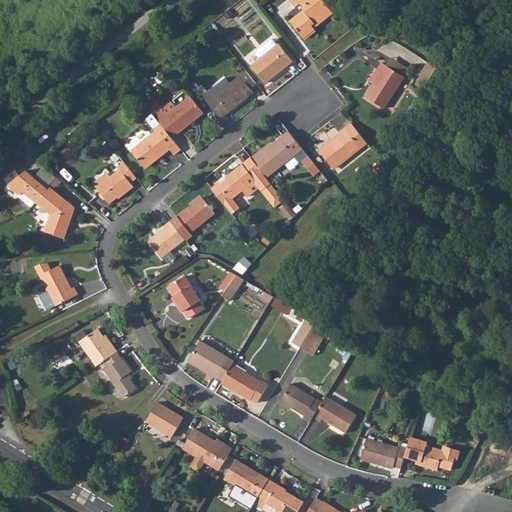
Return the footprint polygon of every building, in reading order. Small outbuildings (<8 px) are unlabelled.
[(290,0),(296,6),(301,3),(303,6),(302,7),(303,9),(304,11),(307,13),(305,16),(303,13),(291,23),(303,37),(315,28),(314,27),(313,25),(332,10),(323,0),(290,0)] [(289,20),(291,23),(303,13),(302,13),(304,11),(303,9),(289,20)] [(313,25),(314,27),(333,12),(332,10),(313,25)] [(303,37),(304,39),(316,30),(315,28),(303,37)] [(251,65),(265,83),(292,60),(279,43),(277,44),(272,39),(256,52),(261,58),(251,65)] [(386,64),(402,74),(408,65),(391,56),(386,64)] [(373,76),(376,78),(373,83),(365,96),(383,108),(404,75),(402,74),(386,64),(382,62),(373,76)] [(422,69),(430,73),(433,68),(426,63),(422,69)] [(413,85),(422,90),(430,73),(422,69),(413,85)] [(202,95),(218,115),(226,109),(228,112),(253,91),(250,88),(256,83),(246,70),(216,94),(211,88),(202,95)] [(162,109),(154,115),(171,136),(179,130),(179,131),(203,112),(190,96),(167,115),(162,109)] [(132,151),(144,166),(155,157),(157,159),(170,149),(175,155),(182,150),(171,136),(154,115),(153,113),(146,118),(156,132),(152,135),(132,151)] [(345,127),(338,132),(340,134),(320,151),(333,168),(366,141),(356,128),(349,133),(345,127)] [(251,157),(262,171),(267,177),(295,155),(303,149),(288,131),(281,137),(272,144),(260,153),(258,151),(251,157)] [(137,135),(128,143),(132,148),(142,140),(137,135)] [(258,151),(260,153),(272,144),(270,142),(258,151)] [(314,175),(321,170),(310,154),(302,159),(314,175)] [(144,166),(146,168),(157,159),(155,157),(144,166)] [(212,188),(232,213),(239,208),(231,198),(242,190),(247,196),(259,186),(255,180),(254,178),(262,171),(251,157),(229,174),(230,176),(220,185),(218,183),(212,188)] [(375,164),(380,171),(384,164),(381,159),(375,164)] [(96,187),(110,204),(121,194),(122,196),(134,186),(131,183),(137,178),(124,162),(118,167),(119,169),(110,176),(96,187)] [(8,184),(20,194),(23,191),(34,177),(26,170),(15,179),(13,180),(8,184)] [(96,187),(110,176),(107,171),(93,183),(96,187)] [(267,177),(262,171),(254,178),(255,180),(259,186),(275,206),(284,199),(267,177)] [(312,188),(316,192),(330,180),(322,171),(315,176),(320,182),(312,188)] [(23,191),(38,203),(49,190),(34,177),(23,191)] [(44,231),(63,240),(68,224),(66,224),(68,219),(70,220),(75,208),(51,188),(49,190),(38,203),(51,214),(44,231)] [(176,216),(190,232),(215,212),(201,196),(176,216)] [(291,219),(298,212),(288,201),(280,208),(291,219)] [(171,221),(164,226),(165,228),(149,241),(162,258),(186,239),(171,221)] [(235,269),(243,274),(252,265),(244,259),(235,269)] [(49,290),(57,305),(79,293),(75,286),(72,287),(60,264),(51,269),(48,262),(41,263),(36,266),(40,275),(49,290)] [(220,287),(226,290),(237,275),(231,271),(220,287)] [(174,295),(179,303),(176,305),(181,311),(183,310),(188,317),(203,307),(198,300),(200,299),(185,276),(184,275),(168,286),(174,295)] [(222,295),(230,301),(245,279),(241,277),(237,275),(226,290),(222,295)] [(52,308),(57,305),(49,290),(43,293),(42,297),(47,306),(52,308)] [(291,341),(299,346),(312,324),(306,317),(291,341)] [(326,332),(312,324),(299,346),(313,354),(326,332)] [(91,358),(96,366),(104,360),(118,351),(114,345),(112,347),(104,336),(98,328),(79,341),(91,358)] [(104,336),(112,347),(114,345),(106,334),(104,336)] [(190,358),(203,366),(202,368),(223,380),(232,364),(234,360),(201,340),(190,358)] [(104,360),(109,366),(104,370),(124,397),(136,388),(130,379),(127,374),(129,373),(132,371),(118,351),(104,360)] [(189,360),(202,368),(203,366),(190,358),(189,360)] [(223,380),(237,388),(235,391),(251,400),(252,399),(258,402),(268,384),(262,381),(232,364),(223,380)] [(221,382),(235,391),(237,388),(223,380),(221,382)] [(280,401),(291,407),(304,415),(303,417),(310,421),(313,417),(322,402),(291,382),(280,401)] [(313,417),(320,421),(322,419),(345,433),(357,414),(344,406),(326,395),(322,402),(313,417)] [(280,401),(279,403),(290,409),(291,407),(280,401)] [(146,421),(172,437),(183,417),(158,402),(146,421)] [(466,417),(472,420),(475,415),(469,412),(466,417)] [(205,461),(213,466),(219,470),(231,448),(225,444),(217,439),(216,441),(194,428),(183,448),(196,456),(189,466),(198,472),(205,461)] [(407,447),(404,456),(416,460),(421,461),(420,465),(437,470),(439,465),(451,469),(454,460),(457,458),(459,451),(457,449),(446,445),(444,447),(443,450),(427,445),(428,441),(410,436),(407,447)] [(361,456),(377,460),(376,464),(393,469),(394,466),(401,468),(404,456),(407,447),(399,445),(399,447),(383,443),(366,438),(361,456)] [(360,459),(376,464),(377,460),(361,456),(360,459)] [(255,501),(258,497),(268,479),(236,459),(225,478),(250,493),(248,497),(255,501)] [(268,479),(258,497),(255,501),(253,504),(261,508),(265,501),(283,511),(296,511),(303,502),(285,491),(286,490),(268,479)] [(306,511),(346,511),(345,511),(344,511),(338,511),(334,509),(335,507),(316,496),(306,511)] [(278,511),(280,510),(265,501),(261,508),(267,511),(278,511)]
